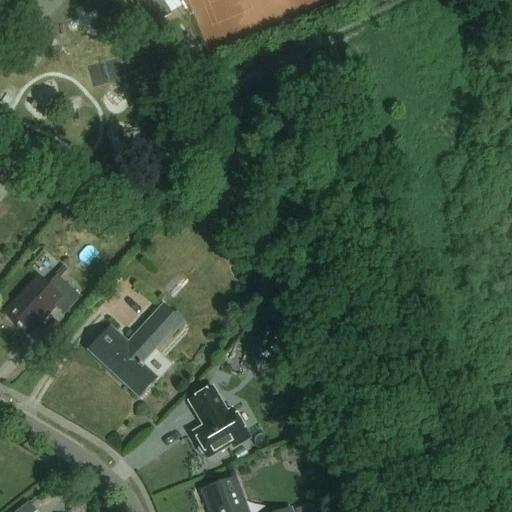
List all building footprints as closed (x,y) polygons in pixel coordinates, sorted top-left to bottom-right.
[(0,0),(0,8),(6,11),(11,0),(0,0)] [(133,0),(150,26),(170,14),(161,0),(133,0)] [(0,186),(2,188),(10,178),(0,169),(0,186)] [(80,299),(57,277),(47,287),(38,278),(3,315),(26,337),(44,317),(46,318),(62,302),(70,310),(80,299)] [(184,325),(163,305),(127,344),(110,328),(87,353),(138,401),(157,381),(141,367),(171,334),(173,336),(184,325)] [(264,367),(270,352),(250,344),(244,358),(264,367)] [(212,391),(188,405),(199,422),(203,429),(192,436),(199,447),(198,452),(201,457),(205,458),(208,462),(231,448),(233,450),(249,441),(231,412),(227,415),(212,391)] [(245,511),(234,481),(201,493),(208,511),(290,511),(286,511),(245,511)]
